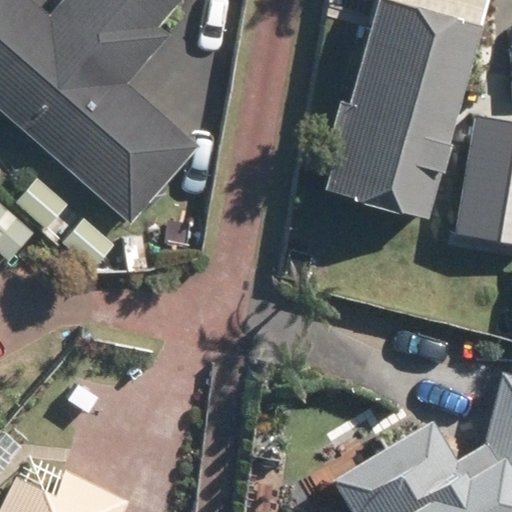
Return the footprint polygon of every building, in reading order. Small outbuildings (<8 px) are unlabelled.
[(24,0),(0,0),(0,115),(123,223),(189,150),(108,78),(176,0),(62,0),(46,19),(24,0)] [(332,141),(320,190),(427,218),(484,0),(375,0),(349,101),(337,98),(325,139),(332,141)] [(511,121),(470,115),(452,235),(511,244),(511,121)] [(108,245),(28,177),(7,202),(87,270),(108,245)] [(0,263),(27,235),(0,210),(0,263)] [(382,268),(443,285),(452,253),(390,235),(382,268)] [(424,427),(329,484),(345,511),(511,511),(511,378),(498,375),(481,444),(451,463),(447,464),(424,427)] [(122,511),(128,500),(63,468),(51,493),(14,476),(0,504),(0,511),(122,511)]
